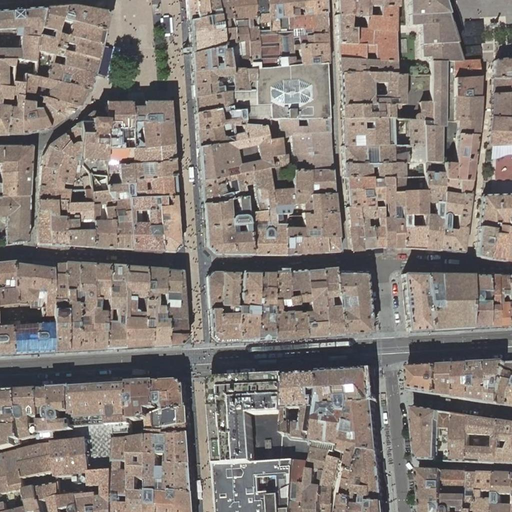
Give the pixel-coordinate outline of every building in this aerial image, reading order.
[(196,20),(194,0),(186,0),(187,10),(188,22),(196,20)] [(205,0),(194,0),(196,20),(207,18),(205,0)] [(205,0),(207,18),(219,16),(217,0),(205,0)] [(230,0),(217,0),(219,16),(221,29),(223,46),(226,46),(234,44),(230,0)] [(253,0),(230,0),(234,44),(239,43),(242,70),(242,71),(250,70),(248,43),(257,41),(256,32),(253,0)] [(253,0),(256,32),(268,32),(274,31),(273,20),(284,19),(285,34),(275,35),(276,59),(258,60),(258,41),(257,41),(248,43),(250,70),(254,70),(258,70),(277,68),(294,66),(293,61),(293,51),(292,46),(292,37),(290,19),(289,0),(253,0)] [(301,0),(289,0),(290,19),(302,17),(301,0)] [(301,0),(302,17),(325,13),(324,0),(301,0)] [(364,0),(335,0),(336,16),(350,16),(363,17),(364,7),(364,0)] [(364,0),(364,7),(379,8),(379,6),(396,7),(398,8),(397,0),(364,0)] [(407,0),(407,8),(407,9),(407,10),(406,10),(406,11),(406,12),(406,13),(407,14),(407,15),(408,15),(408,26),(419,26),(420,39),(419,40),(419,41),(418,41),(418,42),(418,43),(419,44),(419,45),(420,46),(420,53),(427,53),(431,53),(431,46),(457,45),(458,45),(454,29),(452,22),(447,8),(448,7),(445,0),(407,0)] [(65,6),(65,7),(61,18),(60,18),(60,20),(56,34),(74,39),(100,46),(103,32),(108,13),(106,12),(105,11),(82,8),(72,6),(65,6)] [(379,6),(379,8),(379,18),(371,17),(365,17),(365,31),(354,30),(354,45),(363,46),(363,61),(374,61),(395,62),(395,46),(395,42),(394,32),(395,18),(396,7),(379,6)] [(65,7),(44,9),(36,47),(35,53),(33,72),(34,72),(33,77),(37,78),(45,79),(50,64),(51,64),(53,55),(54,49),(53,49),(56,34),(60,20),(60,18),(61,18),(65,7)] [(44,9),(0,11),(0,29),(22,29),(20,49),(0,48),(0,60),(13,60),(13,67),(12,83),(23,84),(23,75),(33,77),(34,72),(33,72),(35,53),(36,47),(44,9)] [(302,17),(290,19),(292,37),(292,46),(298,46),(315,45),(327,44),(326,34),(325,13),(302,17)] [(196,20),(188,22),(188,33),(204,32),(221,29),(219,16),(207,18),(196,20)] [(350,16),(336,16),(335,16),(335,28),(336,44),(354,45),(354,30),(349,29),(350,16)] [(268,32),(256,32),(257,41),(258,41),(258,60),(276,59),(275,35),(285,34),(284,19),(273,20),(274,31),(268,32)] [(22,29),(0,29),(0,48),(20,49),(22,29)] [(204,32),(188,33),(190,54),(205,51),(223,46),(221,29),(204,32)] [(74,39),(56,34),(53,49),(54,49),(71,53),(97,60),(100,46),(74,39)] [(239,43),(234,44),(226,46),(229,69),(229,70),(237,70),(242,70),(239,43)] [(298,46),(292,46),(293,51),(298,50),(299,61),(293,61),(294,66),(299,66),(308,65),(325,63),(328,63),(327,44),(315,45),(298,46)] [(354,45),(336,44),(337,58),(338,58),(338,59),(363,61),(363,46),(354,45)] [(446,62),(462,62),(463,62),(458,45),(457,45),(431,46),(431,53),(431,61),(446,62)] [(229,69),(226,46),(223,46),(205,51),(190,54),(191,73),(229,69)] [(71,53),(54,49),(53,55),(51,64),(82,72),(93,75),(97,60),(71,53)] [(429,61),(431,61),(431,53),(427,53),(420,53),(420,59),(429,58),(429,61)] [(493,79),(511,78),(511,57),(495,60),(494,61),(494,62),(493,63),(493,79)] [(396,74),(395,62),(374,61),(363,61),(338,59),(339,74),(366,74),(366,67),(376,67),(376,74),(392,74),(396,74)] [(0,135),(6,136),(9,106),(0,104),(0,99),(10,100),(11,87),(6,87),(5,67),(13,67),(13,60),(0,60),(0,135)] [(478,61),(463,62),(462,62),(446,62),(431,61),(431,76),(431,82),(430,102),(430,104),(454,99),(454,98),(453,79),(480,77),(481,77),(478,61)] [(258,70),(254,70),(254,82),(254,91),(247,92),(228,93),(222,94),(213,95),(193,98),(194,114),(212,111),(230,107),(230,112),(242,111),(243,121),(243,125),(269,124),(269,120),(279,119),(328,119),(327,91),(325,63),(308,65),(299,66),(294,66),(277,68),(258,70)] [(50,64),(45,79),(66,85),(90,91),(93,75),(82,72),(51,64),(50,64)] [(242,71),(242,70),(237,70),(229,70),(229,69),(191,73),(192,86),(214,84),(215,89),(221,88),(222,94),(228,93),(247,92),(247,83),(254,82),(254,70),(250,70),(242,71)] [(409,120),(421,121),(429,121),(429,104),(430,104),(430,102),(431,82),(431,76),(411,76),(408,76),(403,75),(396,74),(392,74),(376,74),(366,74),(339,74),(340,105),(392,104),(398,104),(398,120),(409,120)] [(37,78),(33,77),(23,75),(23,84),(22,92),(34,96),(36,86),(50,89),(48,99),(51,100),(57,101),(67,104),(74,105),(79,107),(90,91),(66,85),(45,79),(37,78)] [(479,97),(480,77),(453,79),(454,98),(465,97),(479,97)] [(511,78),(493,79),(492,94),(511,93),(511,78)] [(22,92),(23,84),(12,83),(11,87),(10,100),(9,106),(6,136),(21,135),(20,118),(21,102),(22,92)] [(192,86),(193,98),(213,95),(222,94),(221,88),(215,89),(214,84),(192,86)] [(42,98),(48,99),(50,89),(36,86),(34,96),(42,98)] [(34,96),(22,92),(21,102),(32,103),(32,102),(34,96)] [(511,93),(492,94),(491,117),(511,118),(511,93)] [(423,146),(423,163),(440,164),(441,128),(444,128),(444,123),(445,123),(458,123),(478,123),(478,122),(479,97),(465,97),(454,98),(454,99),(430,104),(429,104),(429,121),(421,121),(422,146),(423,146)] [(64,118),(79,107),(74,105),(67,104),(57,101),(51,100),(48,99),(42,98),(41,104),(43,104),(44,105),(64,118)] [(43,104),(41,104),(32,102),(32,103),(21,102),(20,118),(21,135),(48,129),(39,110),(44,105),(43,104)] [(104,103),(104,112),(105,113),(105,120),(105,150),(124,149),(131,149),(131,133),(130,123),(130,107),(130,103),(128,103),(128,102),(104,103)] [(142,107),(130,107),(130,123),(143,122),(143,124),(170,123),(169,102),(144,102),(144,103),(142,103),(142,107)] [(340,105),(341,119),(392,118),(392,120),(393,120),(392,104),(340,105)] [(48,129),(64,118),(44,105),(39,110),(48,129)] [(237,125),(243,125),(243,121),(242,111),(230,112),(230,107),(212,111),(194,114),(195,130),(217,126),(231,123),(231,126),(237,125)] [(97,177),(106,177),(105,166),(105,150),(105,120),(105,113),(104,112),(91,112),(81,121),(80,137),(80,158),(82,166),(88,173),(92,176),(97,177)] [(511,118),(491,117),(489,132),(511,132),(511,118)] [(341,119),(342,147),(392,145),(392,120),(392,118),(341,119)] [(329,133),(328,119),(279,119),(269,120),(269,124),(279,124),(279,139),(286,137),(289,136),(289,135),(329,133)] [(409,146),(422,146),(421,121),(409,120),(409,146)] [(75,126),(63,135),(72,148),(77,144),(75,141),(80,137),(81,121),(79,122),(75,124),(75,126)] [(131,133),(131,149),(131,150),(143,149),(164,147),(172,146),(170,123),(143,124),(143,122),(130,123),(131,133)] [(217,126),(195,130),(197,148),(207,147),(224,145),(233,143),(231,126),(231,123),(217,126)] [(478,123),(458,123),(457,135),(476,136),(478,123)] [(197,148),(198,163),(199,181),(206,181),(249,171),(260,170),(270,168),(288,166),(287,155),(281,156),(280,151),(279,139),(269,141),(269,136),(269,124),(243,125),(244,134),(237,135),(237,125),(231,126),(233,143),(224,145),(207,147),(197,148)] [(511,132),(489,132),(487,146),(511,145),(511,132)] [(291,154),(292,166),(293,171),(310,171),(332,171),(329,133),(289,135),(289,136),(290,143),(291,150),(291,154)] [(73,158),(80,158),(80,137),(75,141),(77,144),(72,148),(63,135),(47,146),(58,152),(61,154),(68,159),(72,161),(73,158)] [(457,181),(471,181),(473,159),(476,136),(457,135),(456,142),(455,159),(444,158),(444,164),(443,180),(444,180),(457,181)] [(414,164),(423,163),(423,146),(422,146),(409,146),(406,146),(393,146),(392,145),(342,147),(341,147),(342,164),(394,164),(402,164),(407,163),(414,164)] [(0,146),(0,173),(29,172),(30,146),(0,146)] [(41,156),(40,167),(54,170),(55,170),(61,154),(58,152),(47,146),(41,156)] [(105,150),(105,166),(118,166),(125,165),(138,165),(159,163),(173,160),(172,146),(164,147),(143,149),(131,150),(131,149),(124,149),(105,150)] [(287,155),(288,166),(292,166),(291,154),(291,150),(280,151),(281,156),(287,155)] [(85,190),(90,190),(89,184),(88,173),(82,166),(80,158),(73,158),(72,161),(68,159),(61,154),(55,170),(54,170),(52,189),(38,188),(37,200),(55,201),(65,202),(68,202),(69,190),(61,190),(62,183),(70,184),(72,165),(78,166),(83,173),(85,190)] [(131,180),(174,176),(173,160),(159,163),(138,165),(125,165),(118,166),(105,166),(106,177),(106,188),(106,193),(107,194),(112,201),(128,199),(132,199),(132,187),(131,180)] [(441,215),(443,193),(444,180),(443,180),(444,164),(440,164),(423,163),(424,177),(425,177),(425,192),(425,205),(434,206),(434,216),(425,216),(425,232),(424,251),(438,252),(439,250),(439,240),(441,215)] [(391,178),(403,178),(403,173),(402,164),(394,164),(342,164),(343,177),(345,178),(357,178),(371,178),(371,168),(377,168),(377,178),(381,178),(391,178)] [(268,225),(275,224),(274,215),(288,213),(290,207),(292,206),(292,195),(293,171),(292,166),(288,166),(270,168),(260,170),(249,171),(250,176),(252,185),(252,189),(253,197),(246,198),(247,214),(266,212),(267,216),(268,225)] [(40,167),(38,188),(52,189),(54,170),(40,167)] [(199,181),(199,188),(210,186),(228,183),(230,194),(244,192),(243,186),(252,185),(250,176),(249,171),(206,181),(199,181)] [(292,195),(334,195),(332,171),(310,171),(293,171),(292,195)] [(0,197),(27,196),(28,196),(29,172),(0,173),(0,197)] [(92,248),(113,249),(112,223),(113,223),(112,213),(110,201),(112,201),(107,194),(106,193),(106,188),(106,177),(97,177),(92,176),(88,173),(89,184),(90,190),(91,195),(91,203),(92,220),(92,231),(92,248)] [(131,180),(132,187),(132,199),(168,197),(176,197),(174,176),(131,180)] [(382,188),(391,187),(391,178),(381,178),(381,183),(371,183),(371,178),(357,178),(345,178),(346,190),(382,188)] [(401,193),(401,206),(401,219),(402,249),(424,251),(425,232),(425,216),(425,205),(425,192),(402,193),(403,178),(391,178),(391,187),(391,193),(401,193)] [(460,195),(469,195),(471,181),(457,181),(444,180),(443,193),(458,195),(460,195)] [(199,188),(201,205),(214,204),(231,200),(230,194),(228,183),(210,186),(199,188)] [(244,192),(246,198),(253,197),(252,189),(252,185),(243,186),(244,192)] [(383,249),(393,249),(391,193),(391,187),(382,188),(382,201),(382,208),(383,248),(383,249)] [(382,201),(382,188),(346,190),(348,209),(358,208),(372,209),(372,201),(382,201)] [(66,246),(92,248),(92,231),(88,230),(88,220),(92,220),(91,203),(91,195),(90,190),(85,190),(86,203),(65,204),(65,209),(65,218),(65,221),(66,246)] [(230,194),(231,200),(246,198),(244,192),(230,194)] [(393,249),(402,249),(401,219),(397,219),(397,207),(401,206),(401,193),(391,193),(393,249)] [(465,230),(469,195),(460,195),(458,195),(443,193),(441,215),(457,217),(456,228),(465,230)] [(326,214),(336,214),(334,195),(292,195),(292,206),(302,205),(303,215),(326,214)] [(511,195),(481,196),(477,227),(492,230),(493,225),(506,227),(506,228),(511,228),(511,195)] [(0,217),(5,217),(4,245),(4,246),(26,243),(27,196),(0,197),(0,217)] [(169,207),(168,197),(132,199),(128,199),(129,226),(131,251),(161,252),(158,223),(157,208),(169,207)] [(179,246),(176,197),(168,197),(169,207),(157,208),(158,223),(161,252),(172,253),(179,246)] [(212,255),(250,255),(249,243),(248,229),(247,223),(247,214),(246,198),(231,200),(214,204),(201,205),(204,248),(212,255)] [(113,249),(131,251),(129,226),(128,199),(112,201),(110,201),(112,213),(119,213),(119,223),(113,223),(112,223),(113,249)] [(50,245),(66,246),(65,221),(65,218),(56,217),(55,209),(65,209),(65,204),(65,202),(55,201),(37,200),(37,214),(48,213),(48,217),(50,245)] [(372,209),(382,208),(382,201),(372,201),(372,209)] [(425,205),(425,216),(434,216),(434,206),(425,205)] [(359,226),(358,208),(348,209),(347,209),(346,209),(348,227),(359,226)] [(362,249),(374,248),(372,238),(372,227),(366,228),(365,219),(372,218),(372,209),(358,208),(359,226),(360,226),(362,249)] [(374,248),(383,248),(382,208),(372,209),(372,218),(372,227),(372,238),(374,248)] [(56,217),(65,218),(65,209),(55,209),(56,217)] [(285,256),(285,238),(284,229),(285,224),(277,224),(275,224),(268,225),(267,216),(266,212),(247,214),(247,223),(260,222),(260,228),(248,229),(249,243),(250,255),(268,255),(285,256)] [(37,245),(50,245),(48,217),(48,213),(37,214),(37,245)] [(338,238),(336,214),(326,214),(303,215),(301,215),(301,217),(302,229),(284,229),(285,238),(298,238),(309,238),(338,238)] [(462,253),(465,230),(456,228),(457,217),(441,215),(439,240),(439,250),(461,253),(462,253)] [(285,224),(284,229),(302,229),(301,217),(287,217),(285,224)] [(505,245),(506,228),(506,227),(493,225),(492,230),(477,227),(474,255),(475,258),(486,260),(503,262),(504,261),(506,245),(505,245)] [(362,250),(362,249),(360,226),(359,226),(348,227),(352,251),(362,250)] [(298,254),(298,238),(285,238),(285,256),(298,254)] [(312,254),(309,238),(298,238),(298,254),(312,254)] [(339,251),(338,238),(309,238),(312,254),(326,252),(326,253),(338,252),(339,251)] [(13,277),(12,262),(0,263),(0,289),(13,288),(13,277)] [(0,321),(9,321),(41,320),(41,316),(40,308),(31,308),(31,302),(34,299),(34,291),(29,291),(30,262),(12,262),(13,277),(13,288),(0,289),(0,321)] [(52,300),(52,262),(30,262),(29,291),(34,291),(34,299),(31,302),(31,308),(40,308),(41,316),(41,320),(52,319),(52,316),(52,310),(52,300)] [(52,352),(66,351),(65,310),(57,310),(57,300),(65,300),(65,291),(64,263),(52,262),(52,300),(52,310),(52,316),(52,319),(52,324),(52,352)] [(66,351),(77,351),(77,307),(77,302),(72,302),(72,290),(77,290),(77,264),(64,263),(65,291),(65,300),(65,310),(66,351)] [(77,351),(89,350),(91,299),(92,265),(77,264),(77,290),(77,292),(83,293),(82,307),(77,307),(77,351)] [(89,350),(103,349),(104,322),(104,312),(98,312),(99,299),(107,299),(107,266),(92,265),(91,299),(89,350)] [(103,349),(122,348),(122,322),(122,310),(123,297),(123,292),(122,292),(123,267),(107,266),(107,299),(107,310),(114,310),(114,322),(104,322),(103,349)] [(144,299),(145,268),(123,267),(122,292),(123,292),(123,297),(122,310),(122,322),(122,348),(150,347),(149,330),(143,330),(143,311),(134,310),(134,298),(144,299)] [(164,277),(164,270),(145,268),(144,299),(144,301),(155,301),(155,295),(163,295),(163,277),(164,277)] [(334,273),(335,273),(335,269),(321,270),(323,286),(323,289),(322,309),(324,322),(325,337),(341,336),(336,290),(334,273)] [(180,271),(164,270),(164,277),(163,277),(163,295),(163,301),(163,306),(162,320),(166,320),(166,319),(175,319),(175,320),(184,319),(181,272),(180,271)] [(323,286),(321,270),(305,271),(307,289),(307,295),(300,295),(295,297),(296,303),(309,303),(310,312),(301,313),(304,328),(304,338),(325,337),(324,322),(322,309),(323,289),(323,286)] [(307,289),(305,271),(287,273),(288,298),(295,297),(300,295),(307,295),(307,289)] [(219,309),(219,306),(222,273),(211,273),(206,278),(207,292),(208,310),(217,309),(219,309)] [(239,307),(241,273),(237,273),(222,273),(219,306),(236,307),(239,307)] [(271,340),(304,338),(304,328),(301,313),(298,314),(298,312),(290,313),(289,309),(288,309),(286,300),(274,301),(271,301),(272,273),(257,273),(241,273),(239,307),(236,307),(236,315),(235,331),(239,331),(238,341),(255,340),(271,340)] [(296,303),(295,297),(288,298),(287,273),(272,273),(271,301),(274,301),(286,300),(288,309),(289,309),(297,307),(296,303)] [(364,274),(335,273),(334,273),(336,290),(341,336),(369,334),(364,274)] [(428,331),(425,275),(401,275),(406,332),(428,331)] [(468,292),(469,276),(425,275),(428,331),(468,328),(468,301),(468,292)] [(486,288),(487,276),(469,276),(468,292),(478,292),(478,301),(468,301),(468,328),(487,327),(486,288)] [(495,288),(496,276),(487,276),(486,288),(487,327),(497,327),(496,316),(495,288)] [(506,291),(506,277),(496,276),(495,288),(496,316),(497,327),(506,326),(506,291)] [(478,292),(468,292),(468,301),(478,301),(478,292)] [(134,310),(143,311),(144,301),(144,299),(134,298),(134,310)] [(104,312),(107,310),(107,299),(99,299),(98,312),(104,312)] [(167,346),(166,320),(162,320),(163,306),(155,306),(155,301),(144,301),(143,311),(143,330),(149,330),(150,347),(167,346)] [(309,303),(296,303),(297,307),(298,312),(298,314),(301,313),(310,312),(309,303)] [(216,343),(238,341),(239,331),(235,331),(236,315),(236,307),(219,306),(219,309),(217,309),(217,319),(217,333),(210,334),(210,338),(216,343)] [(208,310),(210,334),(217,333),(217,319),(217,309),(208,310)] [(104,312),(104,322),(114,322),(114,310),(107,310),(104,312)] [(185,335),(184,319),(175,320),(175,319),(166,319),(166,320),(167,346),(181,345),(186,339),(185,335)] [(12,355),(52,352),(52,324),(9,326),(12,355)] [(0,355),(12,355),(9,326),(0,326),(0,355)] [(506,363),(489,364),(491,392),(490,403),(500,405),(501,394),(506,363)] [(511,363),(506,363),(501,394),(500,405),(510,406),(511,394),(511,391),(511,363)] [(489,364),(472,365),(473,401),(490,403),(491,392),(489,364)] [(472,365),(457,366),(456,399),(473,401),(472,365)] [(457,366),(440,367),(438,396),(456,399),(457,366)] [(438,396),(440,367),(411,369),(412,392),(438,396)] [(372,371),(321,374),(322,394),(320,409),(315,443),(315,444),(336,449),(342,450),(352,406),(375,403),(372,371)] [(297,441),(315,443),(320,409),(322,394),(321,374),(287,376),(287,397),(286,410),(286,414),(285,435),(298,437),(297,441)] [(297,463),(311,465),(314,450),(315,444),(315,443),(297,441),(298,437),(285,435),(286,414),(286,410),(287,397),(287,376),(222,380),(218,380),(216,382),(214,385),(213,387),(219,466),(240,465),(256,465),(297,462),(297,463)] [(183,382),(158,383),(160,409),(158,410),(158,415),(169,411),(170,414),(190,408),(189,387),(183,382)] [(158,383),(132,385),(131,412),(132,421),(144,420),(149,418),(158,415),(158,410),(160,409),(158,383)] [(56,423),(56,436),(57,444),(45,445),(19,451),(20,454),(22,464),(25,480),(28,479),(31,478),(35,478),(39,477),(59,473),(59,478),(78,477),(78,497),(61,499),(60,485),(42,489),(38,489),(41,503),(43,502),(43,503),(51,501),(53,511),(132,511),(133,504),(118,504),(118,497),(133,497),(133,492),(132,475),(132,466),(132,463),(132,457),(132,440),(131,434),(134,434),(133,429),(133,427),(132,421),(131,412),(132,385),(73,388),(54,389),(55,413),(56,423)] [(54,389),(41,390),(41,414),(41,418),(42,424),(43,437),(56,436),(56,423),(55,413),(54,389)] [(41,390),(19,391),(20,410),(21,423),(21,428),(22,441),(43,437),(42,424),(41,418),(41,414),(41,390)] [(19,391),(0,392),(0,451),(6,450),(18,447),(22,446),(22,441),(21,428),(21,423),(20,410),(19,391)] [(380,453),(375,403),(352,406),(342,450),(341,453),(343,453),(349,454),(359,455),(360,451),(380,453)] [(169,411),(158,415),(149,418),(150,432),(159,431),(167,430),(191,425),(190,408),(170,414),(169,411)] [(447,462),(453,462),(469,463),(499,464),(511,464),(511,423),(501,422),(471,418),(455,415),(441,413),(415,409),(414,410),(418,460),(419,461),(438,462),(447,462)] [(144,420),(132,421),(133,427),(133,429),(144,429),(144,420)] [(150,432),(145,433),(145,438),(150,438),(150,456),(161,456),(170,456),(170,466),(194,465),(194,456),(192,435),(191,425),(167,430),(159,431),(150,432)] [(43,437),(22,441),(22,446),(18,447),(19,451),(45,445),(57,444),(56,436),(43,437)] [(133,504),(132,511),(149,511),(149,492),(140,492),(140,479),(150,479),(150,466),(150,457),(150,456),(150,438),(145,438),(132,440),(132,457),(132,463),(132,466),(132,475),(133,492),(133,497),(133,504)] [(315,444),(314,450),(331,454),(334,455),(336,449),(315,444)] [(19,451),(18,447),(6,450),(7,456),(20,454),(19,451)] [(7,456),(6,450),(0,451),(0,474),(3,489),(4,495),(14,494),(14,492),(7,456)] [(334,458),(334,455),(331,454),(314,450),(311,465),(310,470),(308,487),(309,487),(308,511),(321,511),(323,488),(323,487),(327,472),(330,457),(334,458)] [(385,504),(380,453),(360,451),(359,455),(356,472),(346,471),(344,480),(354,482),(353,488),(365,490),(364,497),(364,500),(370,500),(370,504),(374,504),(385,504)] [(20,454),(7,456),(14,492),(27,489),(25,480),(22,464),(20,454)] [(349,454),(346,468),(346,471),(356,472),(359,455),(349,454)] [(196,494),(194,465),(170,466),(170,456),(161,456),(150,456),(150,457),(150,466),(150,479),(149,492),(196,494)] [(338,474),(341,459),(334,458),(330,457),(327,472),(323,487),(323,488),(335,489),(338,474)] [(293,511),(294,511),(297,463),(297,462),(256,465),(240,465),(219,466),(220,482),(222,511),(293,511)] [(310,470),(311,465),(297,463),(294,511),(293,511),(308,511),(309,487),(308,487),(310,470)] [(420,472),(422,492),(444,492),(443,472),(442,472),(421,471),(420,472)] [(443,472),(444,492),(468,492),(468,473),(445,472),(443,472)] [(468,473),(468,492),(468,497),(468,511),(477,511),(478,492),(479,473),(468,473)] [(496,474),(479,473),(478,492),(484,492),(484,497),(485,497),(485,492),(495,492),(495,498),(496,498),(496,496),(496,492),(496,474)] [(511,511),(511,475),(496,474),(496,492),(496,496),(496,498),(496,506),(495,511),(511,511)] [(351,498),(353,488),(354,482),(344,480),(342,496),(351,498)] [(45,511),(43,503),(43,502),(41,503),(38,489),(38,487),(30,489),(27,489),(29,501),(31,511),(45,511)] [(332,511),(333,501),(335,489),(323,488),(321,511),(332,511)] [(29,501),(27,489),(14,492),(14,494),(16,504),(29,501)] [(149,492),(149,511),(197,511),(196,494),(149,492)] [(444,511),(444,497),(444,492),(422,492),(423,506),(423,511),(444,511)] [(478,492),(477,511),(495,511),(496,506),(496,498),(495,498),(495,501),(485,500),(485,497),(484,497),(484,492),(478,492)] [(364,500),(364,497),(354,495),(354,499),(353,505),(363,506),(364,500)] [(352,511),(353,505),(354,499),(351,498),(342,496),(339,511),(352,511)] [(468,511),(468,497),(444,497),(444,511),(468,511)] [(352,511),(369,511),(370,506),(370,504),(370,500),(364,500),(363,506),(353,505),(352,511)] [(31,511),(29,501),(16,504),(17,511),(31,511)] [(43,503),(45,511),(53,511),(51,501),(43,503)]
